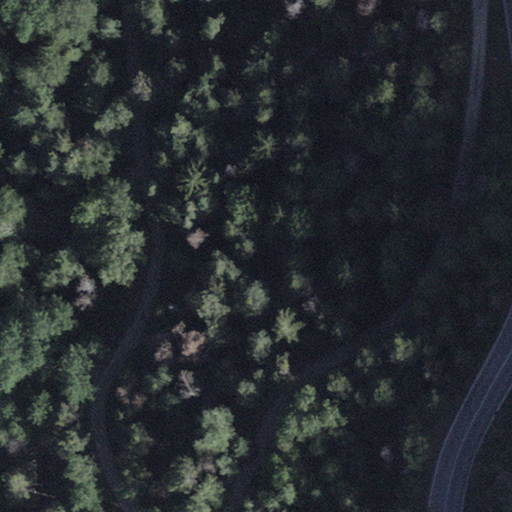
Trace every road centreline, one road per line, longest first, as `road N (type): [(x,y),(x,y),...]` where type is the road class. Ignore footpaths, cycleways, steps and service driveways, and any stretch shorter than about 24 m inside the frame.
road 1 (track): [(490,0),(469,118),(424,269),(401,308),(305,368),(241,480),(235,511)]
road 2 (track): [(134,511),(96,432),(99,386),(136,327),(151,283),(123,0)]
road 3 (secondary): [(511,350),(456,456),(444,511)]
